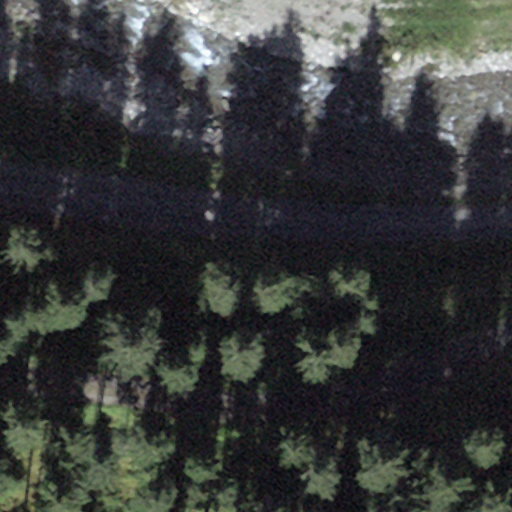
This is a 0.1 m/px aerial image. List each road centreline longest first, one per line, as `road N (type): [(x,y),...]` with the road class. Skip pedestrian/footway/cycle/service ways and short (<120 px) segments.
road 1 (track): [(511,338),(386,382),(252,402),(0,373)]
road 2 (track): [(511,221),(206,221),(0,187)]
